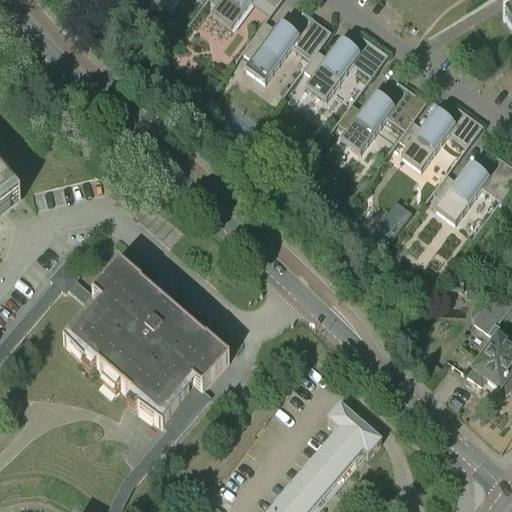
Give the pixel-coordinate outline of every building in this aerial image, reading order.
[(170,18),(183,0),(152,0),(150,3),(170,18)] [(285,0),(212,0),(208,5),(217,12),(210,20),(231,36),(252,7),(270,21),(275,13),(285,0)] [(511,15),(505,20),(502,22),(511,38),(511,15)] [(265,28),(257,39),(243,58),(251,65),(245,74),(265,89),(292,53),(310,66),(331,38),(313,25),(299,43),(279,28),(274,35),(265,28)] [(326,106),(352,70),(371,84),(378,73),(387,61),(369,48),(360,60),(340,45),(326,63),(318,56),(303,76),(312,82),(305,91),(326,106)] [(219,87),(207,78),(201,87),(213,96),(219,87)] [(405,137),(412,127),(426,109),(408,95),(394,113),(374,98),(361,116),(352,110),(338,129),(346,135),(340,144),(360,159),(387,124),(405,137)] [(213,117),(221,108),(211,100),(204,110),(213,117)] [(421,177),(447,141),(466,154),(482,132),(464,119),(455,130),(435,115),(421,133),(413,127),(398,146),(407,153),(400,162),(421,177)] [(455,230),(482,194),(500,207),(511,190),(511,172),(503,166),(489,184),(469,169),(456,187),(447,180),(433,199),(441,206),(435,215),(455,230)] [(0,211),(14,200),(9,193),(0,182),(0,211)] [(410,219),(395,207),(366,245),(382,257),(410,219)] [(54,287),(0,349),(0,365),(61,294),(65,298),(68,294),(80,304),(94,316),(63,347),(84,369),(88,364),(97,373),(96,374),(131,404),(131,403),(141,410),(137,415),(162,433),(163,432),(166,436),(159,444),(167,451),(210,403),(203,397),(229,366),(222,360),(206,346),(206,347),(161,309),(141,292),(142,291),(119,271),(92,301),(86,296),(75,286),(78,282),(63,269),(50,284),(54,287)] [(494,296),(476,319),(473,324),(474,329),(488,340),(511,309),(494,296)] [(511,346),(501,338),(468,383),(481,392),(486,385),(506,400),(511,391),(511,346)] [(434,381),(439,374),(433,369),(427,376),(434,381)] [(122,511),(132,494),(167,451),(159,444),(124,487),(110,511),(320,511),(365,461),(368,463),(381,448),(340,412),(327,428),(339,438),(274,511),(122,511)]
